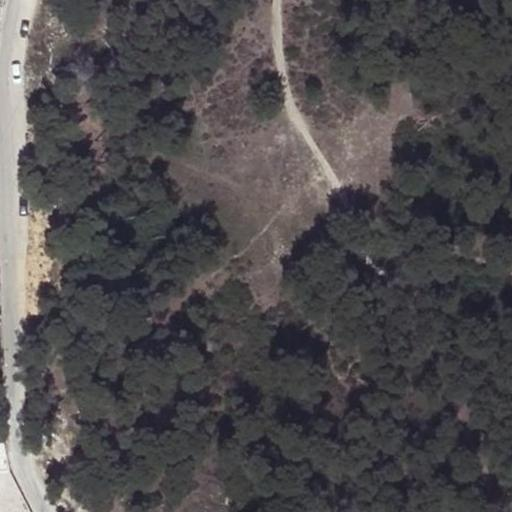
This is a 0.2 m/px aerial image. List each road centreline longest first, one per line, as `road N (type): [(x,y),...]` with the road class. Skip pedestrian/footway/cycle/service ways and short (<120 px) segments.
road 1 (unclassified): [(43,511),(15,464),(11,431),(0,79)]
road 2 (track): [(511,267),(375,225),(297,120),(286,92),(276,0)]
